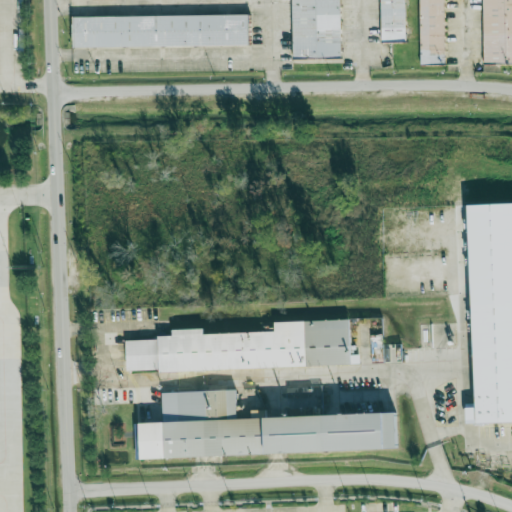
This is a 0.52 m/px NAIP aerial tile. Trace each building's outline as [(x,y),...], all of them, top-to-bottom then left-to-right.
[(295,58),(293,0),(340,0),(342,57),(295,58)] [(383,0),(405,0),(406,40),(384,40),(383,0)] [(420,0),(446,0),(448,63),(422,64),(420,0)] [(484,0),(511,0),(511,60),(486,61),(484,0)] [(249,43),(75,47),(74,15),(249,12),(249,43)] [(511,301),(473,303),(477,424),(511,422),(511,301)] [(350,319),(275,321),(275,331),(202,333),(202,328),(172,329),(172,337),(125,338),(126,371),(351,366),(350,319)] [(237,416),(236,398),(227,399),(227,389),(205,390),(206,419),(162,421),(163,456),(396,449),(395,411),(237,416)]
